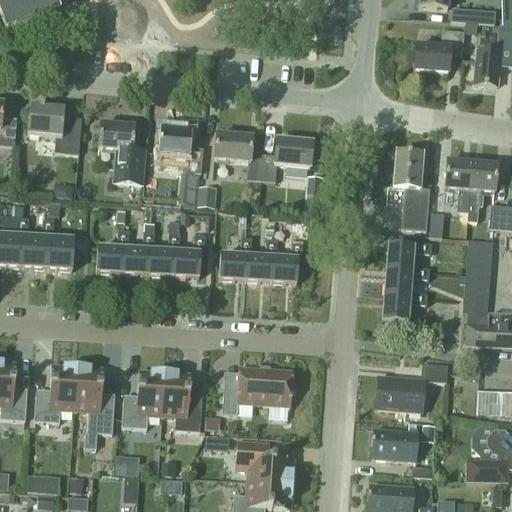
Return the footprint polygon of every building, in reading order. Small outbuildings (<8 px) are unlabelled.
[(0,0),(0,14),(2,19),(9,16),(14,28),(50,15),(47,6),(55,4),(53,0),(0,0)] [(460,0),(418,0),(418,11),(446,14),(447,0),(456,0),(461,0),(460,0)] [(493,16),(450,12),(449,28),(492,31),(493,16)] [(499,67),(511,68),(511,65),(511,56),(511,31),(498,31),(496,55),(475,54),(473,88),(497,90),(499,67)] [(460,61),(463,38),(441,36),(439,52),(415,50),(412,76),(446,80),(448,60),(460,61)] [(0,150),(12,151),(14,124),(0,122),(2,108),(0,107),(0,150)] [(78,160),(81,123),(62,121),(63,112),(29,110),(26,140),(55,142),(53,158),(78,160)] [(140,191),(143,155),(131,154),(133,132),(100,129),(97,154),(115,155),(112,188),(140,191)] [(199,178),(202,153),(189,152),(190,136),(159,134),(157,159),(172,160),(171,171),(181,172),(181,177),(199,178)] [(245,185),(260,186),(263,159),(250,158),(251,142),(215,139),(212,164),(247,167),(245,185)] [(273,160),(263,159),(260,186),(274,187),(275,170),(308,173),(311,146),(275,143),(273,160)] [(392,191),(403,192),(400,233),(425,235),(428,193),(419,192),(421,159),(394,157),(392,191)] [(456,216),(466,217),(469,167),(446,165),(443,193),(458,194),(456,216)] [(496,169),(469,167),(466,217),(467,217),(466,226),(476,227),(477,210),(481,211),(482,196),(493,197),(496,169)] [(197,190),(181,189),(180,210),(196,211),(197,190)] [(53,190),(52,201),(71,202),(71,191),(53,190)] [(216,192),(198,190),(196,211),(214,212),(216,192)] [(287,213),(288,201),(262,200),(262,212),(287,213)] [(59,207),(49,207),(48,220),(58,221),(59,207)] [(488,233),(500,234),(501,210),(490,209),(488,233)] [(511,211),(501,210),(500,234),(511,235),(511,211)] [(124,215),(115,214),(114,227),(124,228),(124,215)] [(442,218),(429,217),(427,241),(440,242),(442,218)] [(179,218),(178,227),(187,228),(188,218),(179,218)] [(0,221),(0,270),(14,271),(16,241),(0,240),(1,222),(0,221)] [(14,271),(40,273),(41,243),(25,242),(27,223),(17,223),(16,241),(14,271)] [(42,225),(41,243),(40,273),(72,275),(73,244),(50,243),(51,225),(42,225)] [(175,281),(177,257),(178,239),(177,239),(178,226),(169,225),(167,256),(151,255),(150,280),(175,281)] [(124,278),(126,254),(127,237),(117,236),(116,253),(96,252),(94,276),(124,278)] [(142,255),(126,254),(124,278),(150,280),(151,255),(152,238),(143,238),(142,255)] [(177,257),(175,281),(197,282),(199,259),(202,259),(203,241),(194,241),(193,258),(177,257)] [(247,285),(249,261),(250,244),(240,243),(239,260),(220,259),(219,284),(247,285)] [(265,262),(249,261),(247,285),(272,287),(274,262),(275,245),(266,245),(265,262)] [(467,245),(466,257),(490,259),(491,247),(467,245)] [(274,262),(272,287),(295,288),(296,263),(300,263),(301,247),(291,246),(290,263),(274,262)] [(388,249),(386,271),(410,273),(412,257),(429,258),(430,249),(412,247),(412,251),(388,249)] [(466,257),(465,269),(489,271),(490,259),(466,257)] [(464,281),(489,283),(489,271),(465,269),(464,281)] [(428,275),(410,273),(386,271),(384,297),(408,299),(410,282),(427,284),(428,275)] [(489,283),(464,281),(463,293),(488,295),(489,283)] [(463,293),(462,305),(487,307),(488,295),(463,293)] [(408,299),(384,297),(381,326),(406,328),(408,308),(425,310),(425,300),(408,299)] [(462,318),(465,318),(486,319),(487,307),(462,305),(462,318)] [(453,311),(435,310),(434,335),(451,336),(453,311)] [(511,320),(486,319),(465,318),(463,351),(511,352),(511,320)] [(3,366),(0,365),(0,423),(24,425),(26,398),(11,397),(12,389),(13,389),(13,386),(12,385),(13,367),(3,366)] [(73,416),(76,370),(61,369),(61,370),(51,369),(50,388),(49,388),(48,392),(50,392),(49,399),(35,398),(33,426),(58,427),(59,415),(73,416)] [(420,417),(423,386),(445,387),(446,371),(421,369),(420,385),(378,382),(378,381),(377,381),(374,413),(375,414),(375,413),(419,417),(420,417)] [(94,453),(95,438),(111,439),(113,403),(99,403),(99,395),(100,395),(101,391),(99,391),(100,372),(90,372),(90,371),(76,370),(73,416),(87,417),(86,437),(84,437),(83,453),(94,453)] [(223,384),(221,418),(236,419),(236,407),(288,410),(290,375),(289,375),(289,377),(239,374),(239,372),(238,372),(237,385),(223,384)] [(160,421),(163,376),(149,375),(148,375),(138,375),(137,393),(136,393),(136,397),(137,397),(137,405),(122,404),(120,431),(145,433),(146,421),(160,421)] [(178,377),(163,376),(160,421),(174,422),(173,435),(199,436),(200,409),(186,408),(186,400),(188,400),(188,397),(187,397),(188,378),(178,377)] [(511,420),(511,396),(476,395),(475,418),(510,419),(510,420),(511,420)] [(220,425),(205,424),(204,437),(219,438),(220,425)] [(434,430),(421,429),(420,446),(433,447),(434,430)] [(414,466),(416,437),(372,434),(370,462),(414,466)] [(511,437),(505,438),(502,434),(492,435),(485,441),(485,450),(492,458),(496,458),(495,465),(465,464),(464,487),(506,487),(507,474),(511,474),(511,437)] [(246,472),(245,486),(291,489),(292,474),(291,474),(292,464),(273,463),(273,462),(269,461),(270,448),(235,446),(234,471),(246,472)] [(175,466),(161,466),(160,480),(174,481),(175,466)] [(412,471),(411,481),(432,483),(433,473),(412,471)] [(0,490),(11,490),(10,475),(0,475),(0,490)] [(82,482),(70,481),(69,497),(80,498),(82,482)] [(39,499),(40,487),(27,486),(26,498),(39,499)] [(291,489),(245,486),(244,500),(232,499),(231,511),(258,511),(259,511),(266,511),(288,511),(289,503),(290,503),(291,489)] [(410,511),(412,492),(368,489),(366,511),(410,511)] [(501,492),(492,492),(491,510),(501,511),(501,492)]
